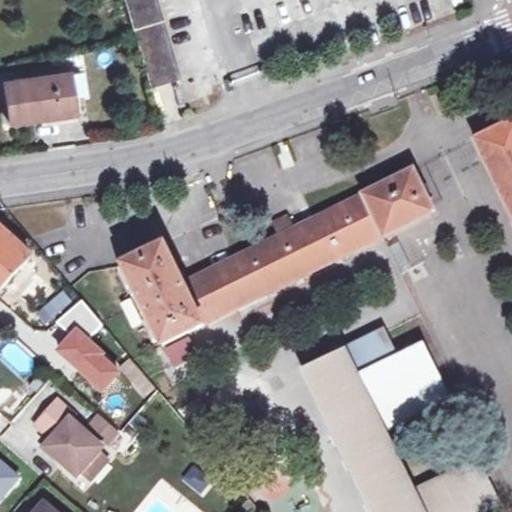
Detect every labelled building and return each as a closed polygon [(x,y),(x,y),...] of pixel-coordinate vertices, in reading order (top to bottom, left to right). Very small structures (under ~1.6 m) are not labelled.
[(126,0),(152,86),(181,78),(157,0),(126,0)] [(71,86),(84,83),(82,70),(4,82),(10,122),(75,112),(72,96),(71,86)] [(86,94),(84,83),(71,86),(72,96),(86,94)] [(511,124),(477,141),(511,211),(511,124)] [(413,171),(298,229),(284,236),(186,285),(166,245),(126,265),(165,345),(434,212),(413,171)] [(278,223),(284,236),(298,229),(292,216),(278,223)] [(0,292),(32,258),(0,227),(0,292)] [(83,300),(58,322),(75,336),(61,351),(106,390),(121,372),(102,356),(105,353),(90,340),(103,324),(83,300)] [(374,511),(476,511),(499,501),(479,460),(416,491),(379,416),(443,384),(410,317),(303,369),(374,511)] [(161,347),(171,367),(197,355),(187,335),(161,347)] [(83,472),(100,452),(103,448),(72,420),(76,416),(60,403),(39,427),(55,440),(47,449),(78,477),(83,472)] [(90,427),(110,445),(119,435),(99,418),(90,427)] [(100,452),(83,472),(91,480),(108,460),(100,452)] [(0,496),(16,477),(0,464),(0,496)] [(262,501),(287,495),(282,473),(257,478),(262,501)]
